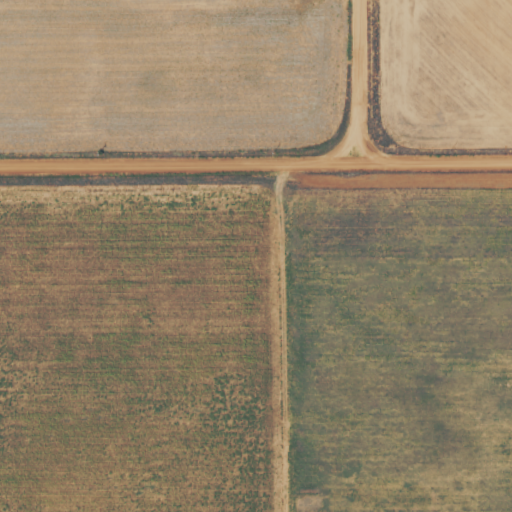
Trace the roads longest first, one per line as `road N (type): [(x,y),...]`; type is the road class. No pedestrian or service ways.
road 1 (residential): [(0,187),(511,179)]
road 2 (residential): [(349,511),(294,510),(279,494),(264,183)]
road 3 (residential): [(350,178),(350,0)]
